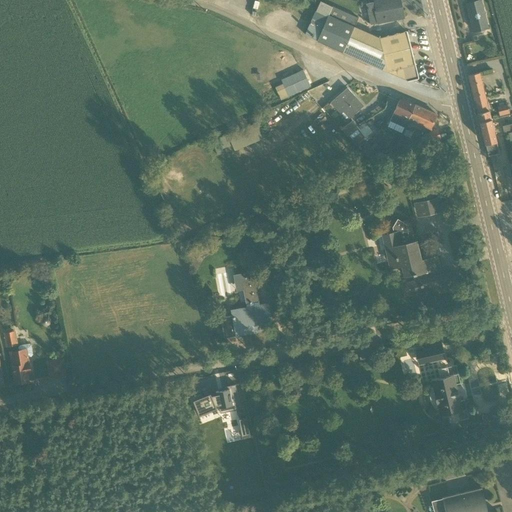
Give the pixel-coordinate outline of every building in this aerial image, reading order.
[(403,18),(403,17),(400,0),(382,0),(373,2),(365,4),(370,25),(403,18)] [(466,4),(473,32),(488,28),(481,0),(466,0),(468,3),(466,4)] [(320,2),(305,36),(407,81),(418,79),(406,32),(380,38),(354,27),(358,18),(320,2)] [(468,76),(479,122),(490,120),(480,77),(492,74),(491,70),(468,76)] [(274,88),(280,101),(310,87),(303,71),(281,81),(282,84),(274,88)] [(354,97),(347,89),(330,103),(346,121),(362,106),(354,97)] [(400,99),(387,127),(401,134),(414,106),(400,99)] [(507,115),(505,105),(496,108),(498,117),(507,115)] [(436,115),(414,106),(408,120),(429,129),(436,115)] [(262,140),(267,138),(257,116),(253,118),(255,124),(227,135),(227,134),(216,140),(220,150),(231,146),(234,151),(262,139),(262,140)] [(498,154),(490,120),(479,122),(488,157),(498,154)] [(357,126),(353,121),(341,130),(347,138),(349,136),(358,130),(356,127),(357,126)] [(372,133),(364,122),(357,126),(356,127),(358,130),(349,136),(355,145),(372,133)] [(511,124),(502,126),(503,133),(511,131),(511,124)] [(424,135),(426,143),(439,139),(437,131),(424,135)] [(390,147),(386,141),(380,144),(383,150),(390,147)] [(399,146),(396,145),(396,147),(397,151),(403,153),(406,148),(400,145),(399,146)] [(373,153),(367,146),(361,151),(367,158),(373,153)] [(351,164),(345,155),(341,158),(346,167),(351,164)] [(432,189),(415,192),(418,202),(413,203),(416,218),(442,212),(439,197),(434,198),(432,189)] [(393,232),(381,235),(381,236),(389,270),(400,267),(403,277),(412,275),(413,280),(405,282),(408,296),(440,289),(441,289),(442,294),(461,289),(462,289),(456,268),(442,272),(442,274),(435,275),(434,271),(440,269),(437,257),(437,256),(421,260),(416,241),(407,243),(406,239),(408,235),(405,225),(397,219),(392,228),(393,232)] [(265,258),(273,257),(271,248),(263,250),(265,258)] [(268,275),(276,274),(273,258),(265,260),(268,275)] [(248,281),(246,273),(232,275),(236,292),(242,291),(245,307),(230,310),(231,316),(220,318),(224,339),(235,337),(235,338),(265,332),(265,331),(263,322),(271,321),(267,303),(259,304),(254,280),(248,281)] [(44,317),(41,318),(40,321),(40,323),(41,325),(42,326),(44,327),(46,327),(48,326),(49,325),(50,323),(50,321),(49,319),(48,317),(46,317),(44,317)] [(3,334),(6,347),(17,345),(15,331),(3,334)] [(445,360),(441,343),(415,350),(418,366),(445,360)] [(15,384),(28,382),(26,373),(30,373),(27,358),(30,357),(32,355),(31,346),(29,344),(19,346),(17,350),(10,351),(15,384)] [(49,378),(65,375),(62,359),(46,361),(49,378)] [(449,376),(446,367),(437,369),(439,378),(430,380),(432,387),(429,388),(430,391),(429,394),(429,398),(430,402),(431,405),(433,407),(434,410),(438,410),(439,417),(447,415),(449,423),(458,421),(457,412),(466,410),(466,409),(464,401),(460,401),(456,385),(460,383),(457,374),(449,376)] [(210,394),(192,401),(198,415),(215,408),(215,406),(218,405),(220,413),(236,410),(233,393),(236,392),(235,385),(223,387),(224,390),(215,392),(216,395),(211,396),(210,394)] [(241,438),(249,436),(245,418),(240,419),(239,413),(236,413),(241,438)] [(442,499),(431,501),(432,506),(434,511),(433,511),(486,511),(481,488),(441,498),(442,499)]
